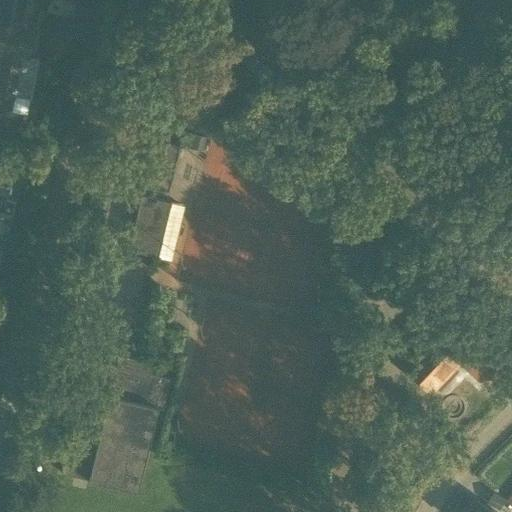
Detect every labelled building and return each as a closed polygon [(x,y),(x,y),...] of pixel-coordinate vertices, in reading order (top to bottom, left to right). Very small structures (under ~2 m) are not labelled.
[(38,59),(28,57),(33,31),(20,28),(25,0),(0,0),(0,2),(0,53),(4,54),(0,71),(0,94),(13,97),(13,96),(14,97),(11,112),(25,115),(29,100),(30,100),(38,59)] [(49,0),(47,14),(74,19),(77,2),(68,0),(49,0)] [(8,123),(3,138),(19,142),(23,127),(8,123)] [(206,136),(191,133),(187,147),(202,151),(206,136)] [(0,248),(14,253),(23,219),(3,213),(3,211),(2,211),(9,185),(7,185),(7,186),(0,184),(0,248)] [(158,257),(171,202),(141,195),(128,250),(158,257)] [(473,325),(471,326),(463,319),(464,317),(463,315),(462,317),(459,315),(456,318),(424,286),(407,304),(432,328),(429,331),(435,336),(405,368),(430,392),(460,360),(479,378),(481,376),(490,384),(508,365),(499,357),(501,355),(492,346),(493,344),(492,343),(490,345),(482,337),(484,335),(482,334),(481,336),(472,328),(474,326),(473,325)] [(73,421),(60,472),(137,491),(157,407),(163,409),(170,378),(150,373),(152,362),(118,354),(116,365),(101,362),(86,425),(73,421)] [(504,501),(492,492),(485,501),(497,510),(504,501)] [(493,511),(474,500),(468,510),(470,511),(469,511),(493,511)]
